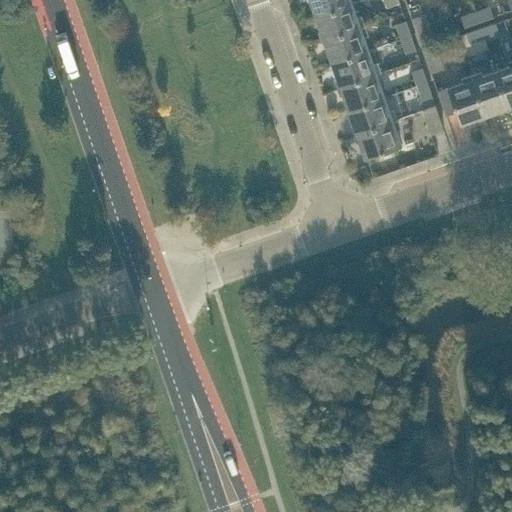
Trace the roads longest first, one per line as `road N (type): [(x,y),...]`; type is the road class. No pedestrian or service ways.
road 1 (tertiary): [(155,288),(54,0)]
road 2 (residential): [(340,229),(259,0)]
road 3 (residential): [(155,288),(340,229)]
road 4 (tertiary): [(253,511),(176,345)]
road 5 (residential): [(340,229),(511,164)]
road 6 (tertiary): [(176,345),(227,511)]
road 7 (unclassified): [(0,341),(155,288)]
